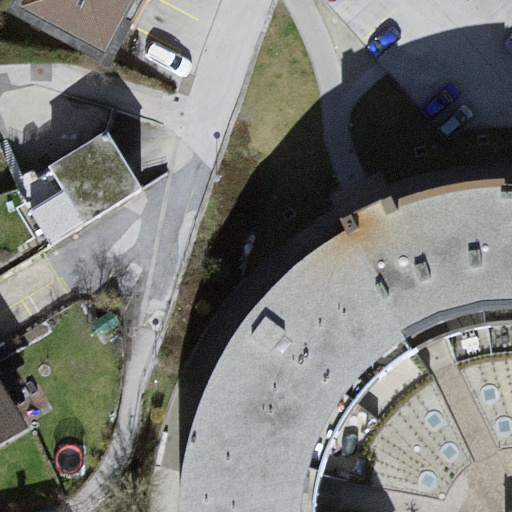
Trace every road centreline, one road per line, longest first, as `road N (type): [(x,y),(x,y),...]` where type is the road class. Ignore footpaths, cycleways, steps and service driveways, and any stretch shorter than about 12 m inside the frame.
road 1 (residential): [(206,122),(86,82),(0,77)]
road 2 (residential): [(206,122),(150,256)]
road 3 (residential): [(258,0),(206,122)]
